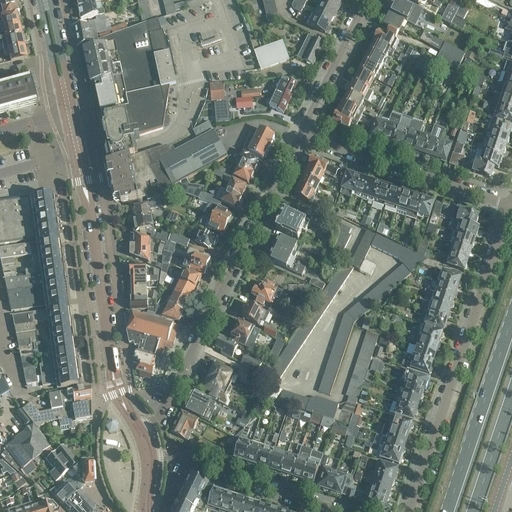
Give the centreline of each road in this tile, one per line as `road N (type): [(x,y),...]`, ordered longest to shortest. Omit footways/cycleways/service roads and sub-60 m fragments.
road 1 (residential): [(140,432),(160,412),(305,134)]
road 2 (residential): [(407,511),(507,210)]
road 3 (secondary): [(140,432),(113,376),(90,212)]
road 4 (residential): [(507,210),(305,134)]
road 5 (primary): [(511,316),(447,511)]
road 6 (residential): [(333,511),(149,457)]
road 7 (residential): [(305,134),(371,0)]
road 8 (primary): [(471,511),(511,392)]
